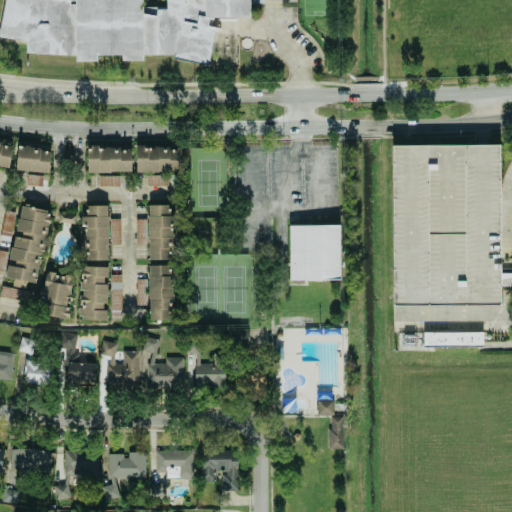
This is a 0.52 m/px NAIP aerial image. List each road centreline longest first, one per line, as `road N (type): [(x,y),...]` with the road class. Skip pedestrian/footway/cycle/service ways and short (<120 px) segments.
road 1 (secondary): [(0,121),(82,128),(415,123)]
road 2 (secondary): [(414,92),(146,96),(0,85)]
road 3 (residential): [(0,411),(92,421),(185,419)]
road 4 (residential): [(185,419),(234,418),(253,427),(260,511)]
